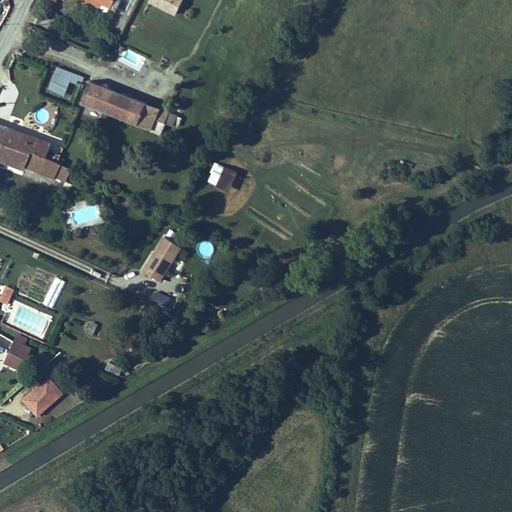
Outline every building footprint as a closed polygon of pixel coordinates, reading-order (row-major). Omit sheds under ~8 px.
[(149,0),(148,2),(176,13),(181,0),(149,0)] [(120,32),(128,16),(117,10),(108,26),(120,32)] [(45,82),(61,89),(71,66),(55,59),(45,82)] [(79,97),(123,116),(134,93),(90,74),(79,97)] [(134,93),(123,116),(135,121),(145,99),(134,93)] [(54,160),(59,147),(23,132),(0,123),(0,142),(21,152),(26,148),(54,160)] [(22,164),(51,177),(59,162),(54,160),(26,148),(21,152),(0,142),(0,160),(20,169),(22,164)] [(60,175),(64,165),(59,162),(51,177),(55,178),(58,174),(60,175)] [(213,162),(208,182),(232,188),(236,168),(213,162)] [(58,174),(55,178),(62,181),(69,167),(64,165),(60,175),(58,174)] [(159,233),(139,267),(154,276),(175,243),(159,233)] [(54,308),(66,281),(57,277),(44,303),(54,308)] [(1,291),(9,295),(12,288),(4,284),(1,291)] [(0,293),(0,300),(6,303),(9,295),(1,291),(0,293)] [(154,291),(151,302),(167,306),(169,294),(154,291)] [(89,320),(86,333),(94,335),(97,322),(89,320)] [(12,343),(4,358),(20,365),(27,350),(12,343)] [(4,358),(1,364),(17,371),(20,365),(4,358)] [(119,375),(122,366),(108,361),(104,370),(119,375)] [(21,398),(37,416),(64,392),(48,374),(21,398)]
